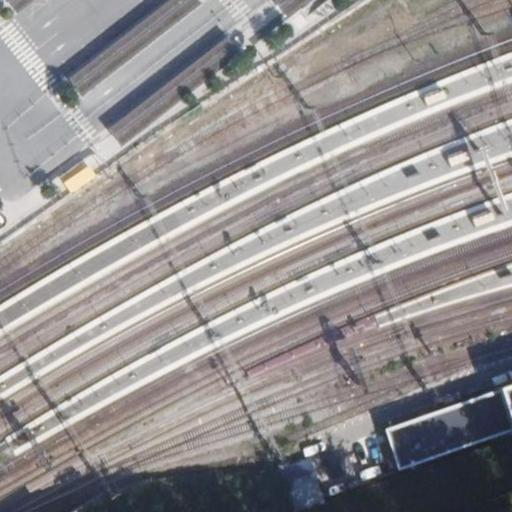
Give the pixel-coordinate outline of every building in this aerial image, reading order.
[(31,0),(3,0),(14,13),(31,0)] [(199,3),(196,0),(169,0),(66,81),(79,97),(199,3)] [(308,0),(274,0),(271,3),(284,20),(308,0)] [(237,54),(224,38),(106,132),(118,148),(237,54)] [(511,382),(500,387),(511,424),(511,382)] [(397,469),(511,428),(511,424),(500,387),(382,430),(397,469)]
